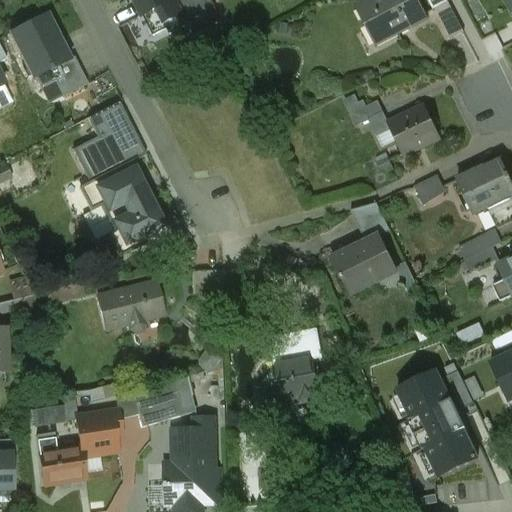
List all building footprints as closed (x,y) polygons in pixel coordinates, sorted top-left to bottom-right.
[(133,0),(142,18),(158,9),(158,7),(172,0),(133,0)] [(208,26),(195,0),(180,0),(196,32),(208,26)] [(220,19),(210,0),(195,0),(208,26),(220,19)] [(416,0),(370,0),(355,8),(372,41),(395,29),(397,34),(427,19),(416,0)] [(511,0),(502,0),(511,18),(511,0)] [(463,33),(448,3),(434,10),(450,40),(463,33)] [(45,16),(11,34),(40,91),(55,83),(62,98),(87,85),(79,71),(60,81),(54,70),(69,62),(68,61),(45,16)] [(69,62),(54,70),(60,81),(79,71),(73,59),(68,61),(69,62)] [(0,110),(12,104),(0,80),(0,110)] [(378,103),(351,116),(356,127),(383,114),(378,103)] [(136,161),(136,162),(146,157),(119,105),(88,121),(97,139),(72,152),(89,185),(136,161)] [(424,108),(388,125),(403,157),(439,139),(424,108)] [(136,162),(136,161),(89,185),(78,190),(91,214),(83,218),(95,242),(108,236),(120,259),(145,247),(149,254),(176,240),(136,162)] [(485,168),(457,182),(473,215),(487,209),(497,230),(511,223),(511,185),(507,176),(506,177),(500,163),(486,170),(485,168)] [(437,177),(415,188),(422,200),(443,190),(437,177)] [(377,205),(350,212),(364,239),(388,227),(377,205)] [(494,232),(466,246),(472,258),(492,249),(500,244),(494,232)] [(379,238),(332,262),(342,282),(343,281),(351,296),(376,283),(375,281),(394,271),(395,274),(397,273),(379,238)] [(472,258),(465,261),(471,273),(497,261),(492,249),(472,258)] [(511,261),(499,268),(505,281),(511,296),(511,261)] [(247,304),(246,272),(221,273),(222,301),(222,304),(247,304)] [(208,301),(207,273),(191,273),(192,301),(208,301)] [(221,273),(207,273),(208,301),(222,301),(221,273)] [(511,296),(505,281),(493,287),(500,303),(511,297),(511,296)] [(155,285),(97,300),(105,332),(163,316),(155,285)] [(320,295),(306,297),(310,319),(324,316),(320,295)] [(511,354),(491,365),(510,404),(511,402),(511,354)] [(312,360),(274,367),(281,403),(299,400),(300,405),(317,401),(316,396),(318,396),(312,360)] [(437,374),(397,392),(411,421),(408,422),(423,452),(425,451),(439,480),(479,461),(464,432),(466,431),(452,402),(451,403),(437,374)] [(180,394),(135,406),(141,429),(186,417),(180,394)] [(89,397),(75,399),(76,409),(90,407),(89,397)] [(66,407),(37,409),(38,425),(67,423),(66,407)] [(111,414),(75,419),(80,449),(81,459),(117,453),(111,414)] [(203,511),(203,509),(223,508),(222,471),(216,471),(215,421),(195,421),(195,432),(173,432),(174,466),(165,466),(166,488),(149,489),(150,509),(175,508),(175,511),(203,511)] [(80,449),(57,453),(54,436),(36,439),(43,488),(85,481),(81,459),(80,449)] [(0,492),(13,492),(11,455),(0,455),(0,492)]
